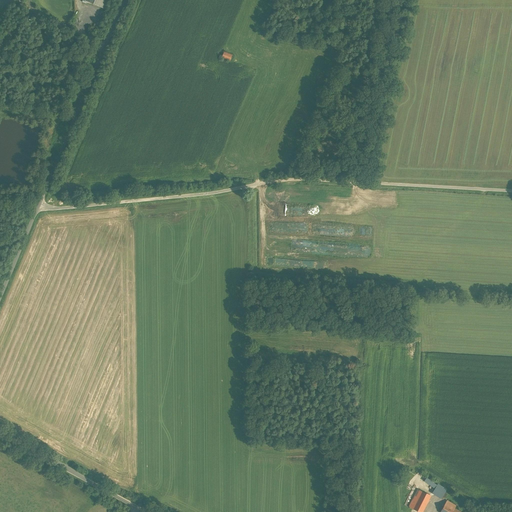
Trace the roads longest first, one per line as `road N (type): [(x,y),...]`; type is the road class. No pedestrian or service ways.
road 1 (unclassified): [(38,206),(279,180),(511,191)]
road 2 (unclassified): [(125,0),(38,206)]
road 3 (unclassified): [(0,432),(143,511)]
